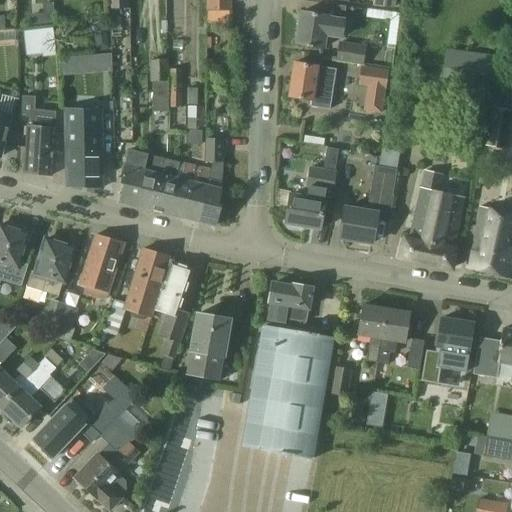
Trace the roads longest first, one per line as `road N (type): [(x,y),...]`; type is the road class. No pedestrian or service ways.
road 1 (unclassified): [(255,252),(0,190)]
road 2 (unclassified): [(511,298),(255,252)]
road 3 (residential): [(255,252),(263,0)]
